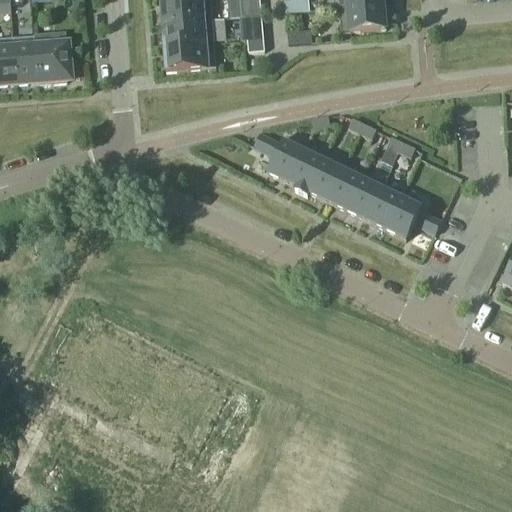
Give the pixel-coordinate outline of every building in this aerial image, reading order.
[(337,0),(339,14),(382,10),(380,0),(337,0)] [(163,29),(211,25),(209,1),(161,5),(163,29)] [(240,23),(244,22),(260,21),(259,2),(239,3),(240,23)] [(382,10),(339,14),(341,39),(384,35),(382,10)] [(260,21),(244,22),(245,32),(261,31),(260,21)] [(163,53),(213,49),(211,25),(163,29),(165,52),(163,52),(163,53)] [(310,35),(286,37),(287,49),(311,47),(310,35)] [(31,42),(10,43),(14,89),(33,87),(33,90),(34,90),(31,52),(31,42)] [(10,43),(0,44),(0,89),(14,89),(10,43)] [(263,57),(262,45),(246,46),(247,58),(263,57)] [(31,52),(34,90),(64,87),(63,71),(65,71),(63,47),(44,49),(44,51),(31,52)] [(213,49),(163,53),(165,78),(215,74),(213,49)] [(327,123),(310,127),(312,136),(329,133),(327,123)] [(351,125),(347,134),(359,140),(363,131),(351,125)] [(363,131),(359,140),(370,145),(375,137),(375,136),(363,131)] [(259,141),(253,154),(274,164),(267,180),(287,190),(305,151),(285,141),(280,151),(259,141)] [(390,144),(386,153),(398,158),(402,149),(390,144)] [(402,149),(398,158),(409,164),(414,155),(402,149)] [(305,151),(287,190),(295,194),(294,196),(305,202),(325,160),(305,151)] [(325,160),(305,202),(306,202),(307,199),(326,208),(344,170),(325,160)] [(344,170),(326,208),(345,218),(364,179),(344,170)] [(364,179),(345,218),(365,227),(383,188),(364,179)] [(383,188),(365,227),(384,236),(403,198),(383,188)] [(403,198),(384,236),(404,246),(412,230),(434,240),(440,228),(418,217),(423,207),(403,198)] [(511,269),(501,292),(511,297),(511,269)] [(210,486),(247,399),(65,324),(35,397),(52,405),(47,418),(210,486)] [(139,511),(147,497),(36,442),(18,478),(87,511),(117,511),(119,510),(123,511),(139,511)]
